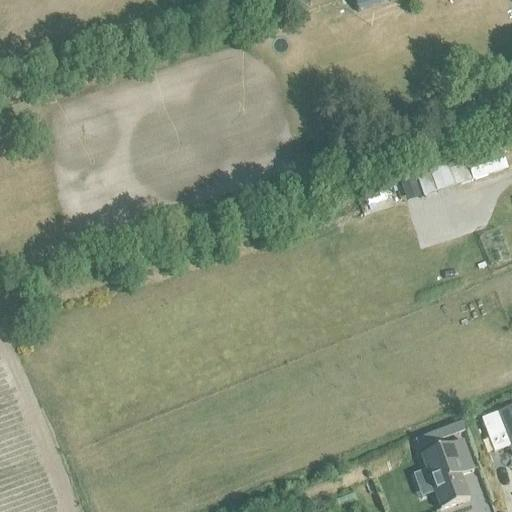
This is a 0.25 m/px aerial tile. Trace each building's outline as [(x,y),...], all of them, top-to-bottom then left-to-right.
[(353,0),(354,3),(358,13),(389,2),(395,0),(353,0)] [(449,172),(454,190),(506,173),(501,155),(449,172)] [(511,410),(497,417),(482,422),(494,454),(509,448),(511,456),(511,410)] [(462,443),(420,458),(425,472),(434,496),(439,511),(442,511),(469,502),(460,478),(473,473),(462,443)] [(352,496),(332,503),(335,511),(355,504),(352,496)]
